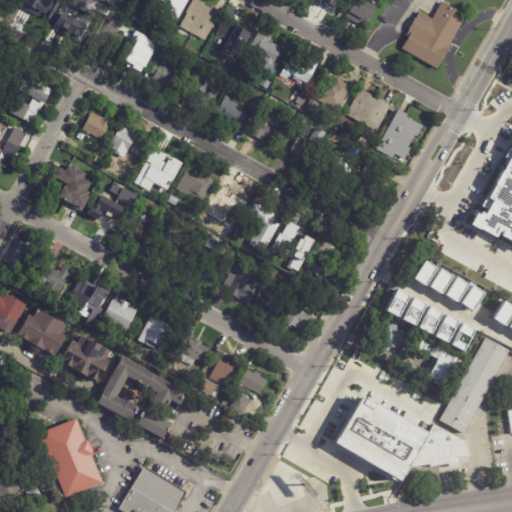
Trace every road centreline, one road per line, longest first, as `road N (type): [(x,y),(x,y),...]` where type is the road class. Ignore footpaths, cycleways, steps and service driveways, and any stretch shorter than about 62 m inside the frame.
road 1 (tertiary): [(461,115),(230,511)]
road 2 (residential): [(393,237),(0,22)]
road 3 (residential): [(313,370),(0,194)]
road 4 (residential): [(125,0),(0,233)]
road 5 (residential): [(461,115),(256,0)]
